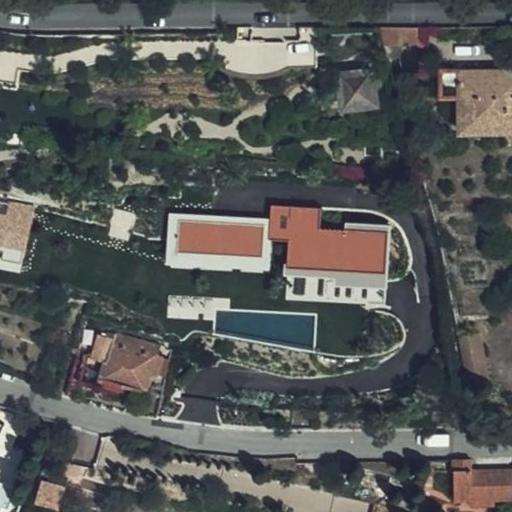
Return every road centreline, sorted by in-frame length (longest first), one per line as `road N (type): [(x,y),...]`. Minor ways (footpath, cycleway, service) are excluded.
road 1 (unknown): [(229,193),(359,196),(390,205),(423,245),(432,327),(418,356),(375,381),(197,382),(175,434)]
road 2 (tertiary): [(511,443),(197,438),(0,385)]
road 3 (tertiary): [(0,10),(35,18),(511,13)]
